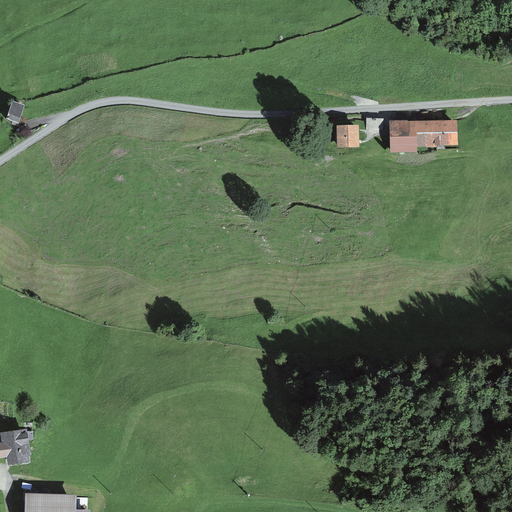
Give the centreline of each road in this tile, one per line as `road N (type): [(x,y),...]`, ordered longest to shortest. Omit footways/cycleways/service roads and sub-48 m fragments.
road 1 (unclassified): [(0,160),(81,109),(115,100),(262,114),(511,100)]
road 2 (track): [(197,511),(231,499),(360,511)]
